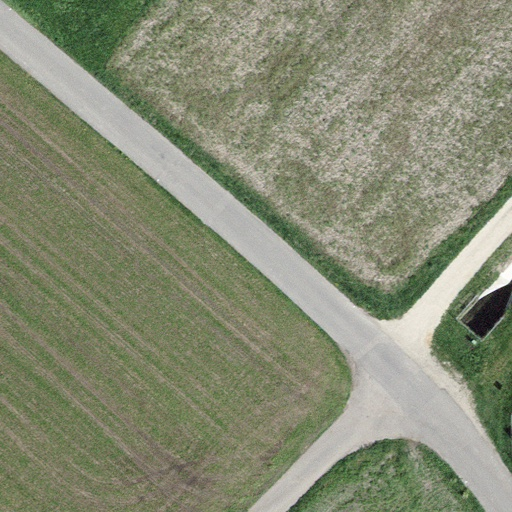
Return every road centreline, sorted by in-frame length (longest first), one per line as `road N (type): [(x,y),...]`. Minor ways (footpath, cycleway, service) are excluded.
road 1 (unclassified): [(506,511),(468,453),(339,322),(0,29)]
road 2 (track): [(264,511),(391,374),(415,318),(511,210)]
